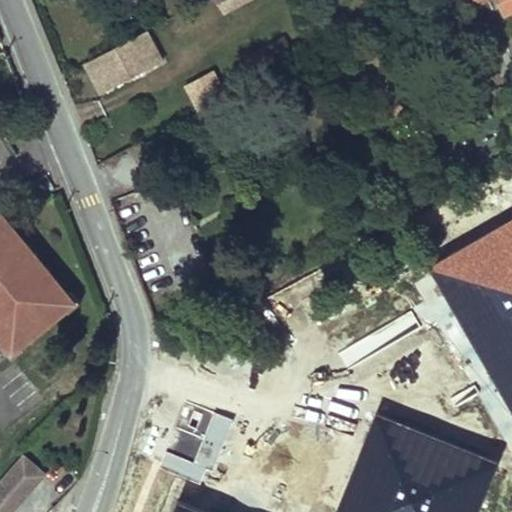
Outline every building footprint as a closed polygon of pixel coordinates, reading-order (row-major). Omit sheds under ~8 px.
[(253,0),(215,0),(222,16),(253,0)] [(511,0),(496,0),(504,18),(511,13),(511,0)] [(163,65),(146,32),(83,66),(100,97),(163,65)] [(264,69),(291,54),(284,40),(257,55),(264,69)] [(215,71),(184,80),(191,102),(222,92),(215,71)] [(24,244),(1,216),(0,216),(0,323),(2,326),(0,327),(0,332),(13,349),(71,301),(56,282),(50,287),(19,248),(24,244)] [(511,217),(431,266),(511,402),(511,217)] [(478,511),(501,457),(378,408),(336,511),(478,511)] [(0,511),(11,511),(48,480),(29,459),(0,484),(0,511)] [(215,511),(179,498),(173,511),(215,511)]
